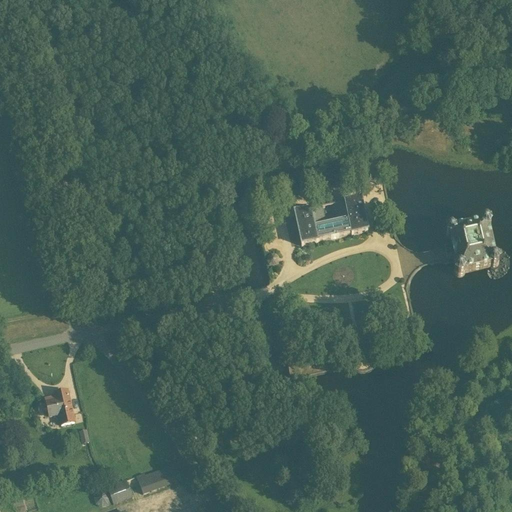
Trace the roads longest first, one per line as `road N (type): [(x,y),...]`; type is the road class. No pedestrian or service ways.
road 1 (unclassified): [(91,331),(76,299),(40,144),(0,37)]
road 2 (track): [(511,101),(265,156)]
road 3 (unclassified): [(91,331),(161,418),(219,511)]
road 4 (track): [(57,204),(214,168)]
